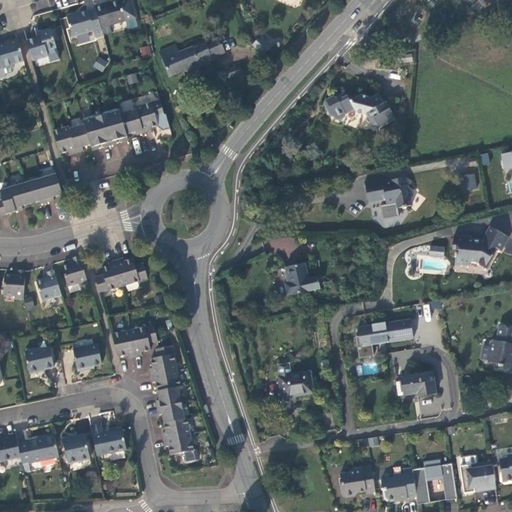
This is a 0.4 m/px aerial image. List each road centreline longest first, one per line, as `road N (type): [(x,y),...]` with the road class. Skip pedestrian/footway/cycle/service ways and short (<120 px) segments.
road 1 (track): [(241,455),(494,410)]
road 2 (residential): [(161,496),(131,401),(98,397),(0,418)]
road 3 (secondary): [(253,491),(194,287)]
road 4 (secondary): [(363,0),(225,157)]
road 5 (unknown): [(350,434),(335,322),(358,309)]
